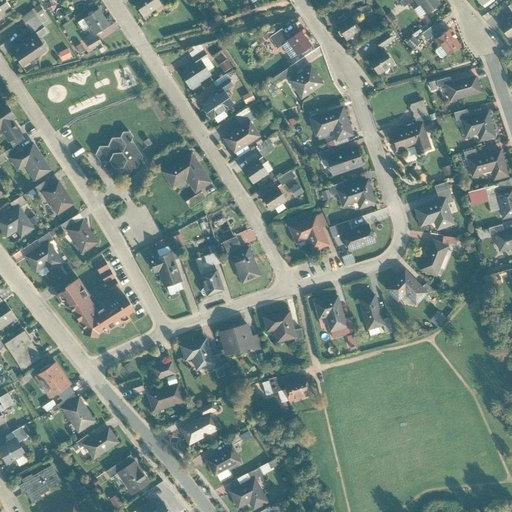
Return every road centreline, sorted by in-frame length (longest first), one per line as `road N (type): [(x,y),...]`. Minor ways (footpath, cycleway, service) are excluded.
road 1 (residential): [(291,288),(384,260),(402,234),(372,132),(301,0)]
road 2 (residential): [(291,288),(256,215),(111,0)]
road 3 (residential): [(167,331),(0,61)]
road 4 (residential): [(209,511),(89,371)]
road 5 (residential): [(89,371),(0,257)]
road 6 (residential): [(167,331),(291,288)]
road 7 (residential): [(511,115),(491,51),(454,0)]
